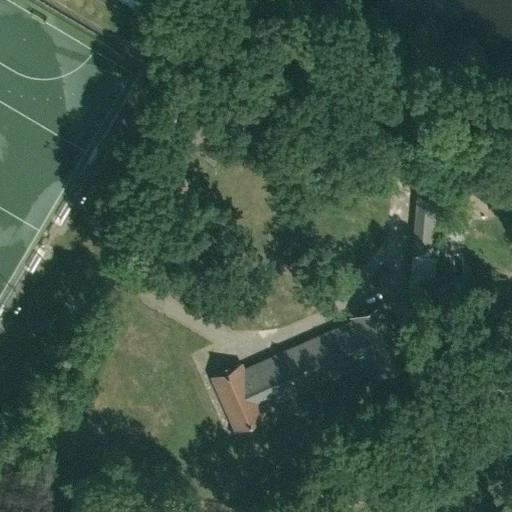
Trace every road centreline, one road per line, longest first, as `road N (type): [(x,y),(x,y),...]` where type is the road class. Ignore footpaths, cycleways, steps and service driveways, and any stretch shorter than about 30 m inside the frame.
road 1 (unclassified): [(511,136),(318,47),(259,29),(240,0)]
road 2 (unclassified): [(323,511),(413,462),(511,386)]
